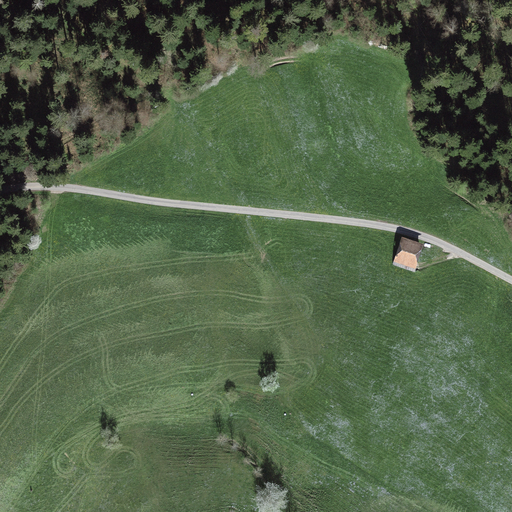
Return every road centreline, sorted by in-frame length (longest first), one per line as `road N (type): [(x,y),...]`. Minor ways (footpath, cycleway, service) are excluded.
road 1 (track): [(0,191),(74,188),(397,228),(511,279)]
road 2 (track): [(270,0),(318,29),(420,69),(458,71),(511,115)]
